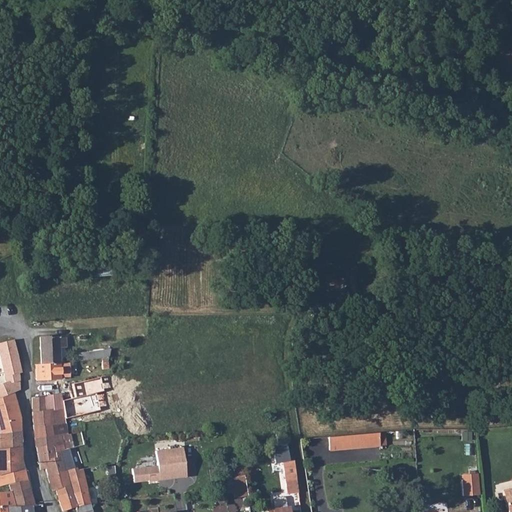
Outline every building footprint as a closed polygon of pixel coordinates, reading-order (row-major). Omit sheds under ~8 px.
[(41,362),(58,361),(58,345),(64,345),(64,335),(39,336),(41,362)] [(0,356),(16,352),(13,339),(2,342),(0,342),(0,356)] [(71,352),(71,360),(101,358),(108,357),(110,349),(71,352)] [(0,375),(0,384),(19,380),(18,372),(21,371),(16,352),(0,356),(0,357),(0,359),(4,375),(0,375)] [(35,363),(36,377),(51,377),(59,376),(59,371),(58,361),(41,362),(35,363)] [(0,395),(13,391),(19,389),(19,380),(0,384),(0,395)] [(0,432),(20,430),(20,418),(13,391),(0,395),(0,432)] [(43,395),(44,409),(48,409),(62,407),(60,393),(43,395)] [(32,410),(44,409),(43,395),(31,396),(32,410)] [(33,425),(35,437),(60,435),(67,434),(62,407),(48,409),(49,424),(33,425)] [(32,410),(33,425),(49,424),(48,409),(44,409),(32,410)] [(0,447),(21,447),(20,430),(0,432),(0,447)] [(350,434),(351,449),(380,447),(379,432),(350,434)] [(328,436),(329,450),(351,449),(350,434),(328,436)] [(35,437),(36,446),(50,444),(52,446),(54,449),(56,456),(58,456),(69,454),(68,449),(64,449),(60,435),(35,437)] [(36,446),(40,469),(46,467),(48,475),(62,471),(58,456),(56,456),(54,449),(52,446),(50,444),(36,446)] [(0,447),(0,460),(21,458),(21,447),(0,447)] [(187,478),(182,448),(155,450),(157,466),(132,470),(135,484),(187,478)] [(58,456),(62,471),(66,470),(74,467),(69,454),(58,456)] [(0,460),(0,474),(24,468),(21,460),(21,458),(0,460)] [(280,462),(285,494),(297,492),(292,460),(280,462)] [(66,470),(68,480),(69,484),(81,480),(83,479),(81,470),(78,471),(76,467),(74,467),(66,470)] [(0,484),(7,482),(27,477),(24,468),(0,474),(0,484)] [(48,475),(51,491),(55,489),(69,484),(68,480),(66,470),(62,471),(48,475)] [(226,493),(234,492),(235,498),(248,496),(245,473),(223,477),(226,493)] [(462,479),(463,495),(480,494),(478,473),(469,473),(469,479),(462,479)] [(7,482),(9,488),(14,506),(34,503),(27,477),(7,482)] [(55,489),(58,499),(84,490),(85,490),(83,479),(81,480),(69,484),(55,489)] [(0,489),(0,508),(5,507),(14,506),(9,488),(0,489)] [(58,499),(63,511),(66,511),(88,503),(86,493),(85,490),(84,490),(58,499)] [(274,502),(275,510),(287,508),(286,500),(284,498),(275,499),(274,502)] [(5,507),(5,511),(42,511),(41,503),(34,503),(14,506),(5,507)] [(66,511),(90,511),(88,503),(66,511)]
